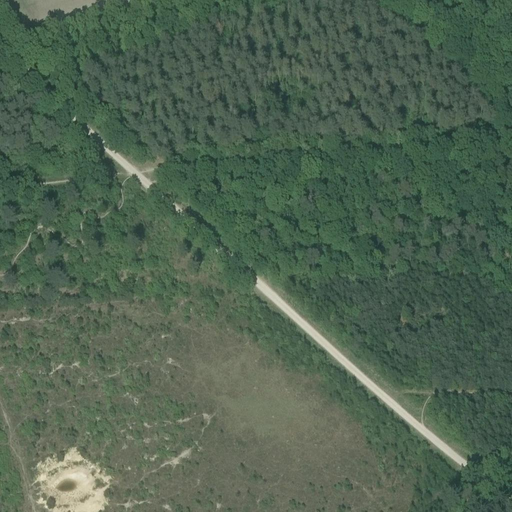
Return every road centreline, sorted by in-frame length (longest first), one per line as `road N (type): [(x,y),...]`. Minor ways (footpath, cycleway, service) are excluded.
road 1 (track): [(136,172),(422,427)]
road 2 (track): [(511,136),(136,172)]
road 3 (track): [(511,136),(368,0)]
road 4 (track): [(136,172),(0,41)]
road 5 (track): [(0,185),(136,172)]
